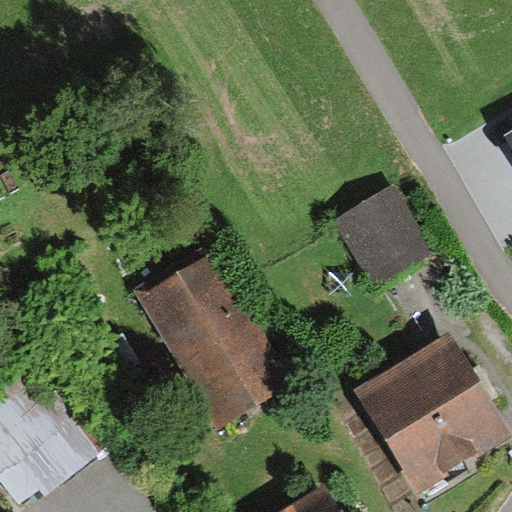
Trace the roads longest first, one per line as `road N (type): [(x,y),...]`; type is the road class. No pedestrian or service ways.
road 1 (residential): [(511,279),(419,137)]
road 2 (track): [(419,137),(339,0)]
